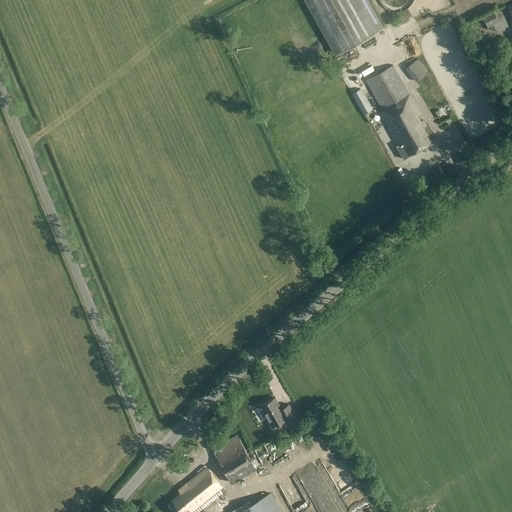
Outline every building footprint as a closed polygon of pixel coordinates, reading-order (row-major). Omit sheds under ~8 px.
[(307,0),(338,54),(384,29),(367,0),(307,0)] [(483,16),(488,27),(499,22),(494,11),(483,16)] [(405,69),(416,82),(429,72),(418,58),(405,69)] [(393,65),(378,74),(366,80),(382,110),(379,112),(398,146),(396,147),(404,159),(430,143),(422,128),(425,126),(422,121),(420,122),(417,116),(420,114),(393,65)] [(372,110),(360,89),(352,93),(364,115),(372,110)] [(282,409),(275,398),(261,406),(265,412),(263,413),(271,427),(283,421),(286,427),(298,420),(289,404),(282,409)] [(237,435),(212,449),(214,452),(230,482),(255,468),(239,438),(237,435)] [(168,504),(174,511),(191,511),(222,486),(207,468),(186,485),(188,487),(182,492),(182,493),(168,504)] [(222,492),(213,499),(218,505),(227,498),(222,492)] [(239,511),(280,511),(270,494),(239,511)] [(198,511),(209,511),(216,506),(211,500),(198,511)]
